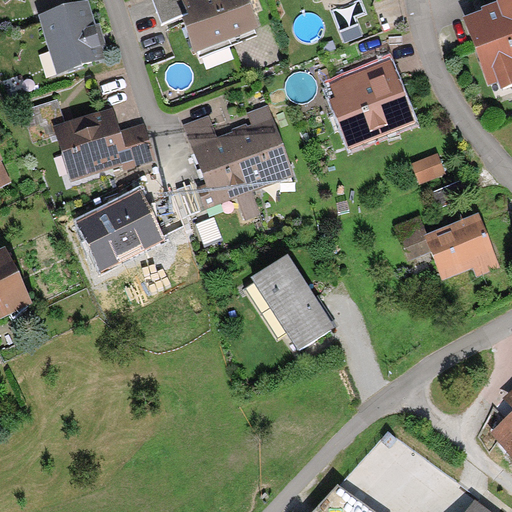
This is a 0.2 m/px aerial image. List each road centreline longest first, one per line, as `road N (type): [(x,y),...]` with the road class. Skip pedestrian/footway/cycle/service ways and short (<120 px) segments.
road 1 (residential): [(511,319),(403,386),(345,433),(271,511)]
road 2 (residential): [(417,0),(441,79),(465,123),(511,175)]
